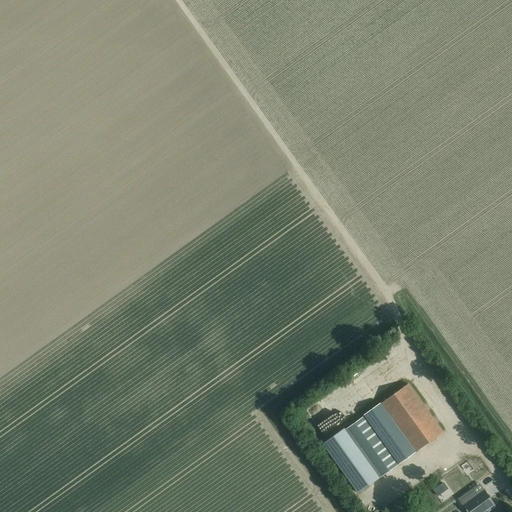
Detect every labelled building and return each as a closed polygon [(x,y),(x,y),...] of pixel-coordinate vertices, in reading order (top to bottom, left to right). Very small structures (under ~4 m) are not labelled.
[(414,452),(442,432),(408,384),(380,404),(414,452)] [(414,452),(380,404),(363,417),(397,464),(414,452)] [(345,430),(379,477),(397,464),(363,417),(345,430)] [(379,477),(345,430),(323,445),(357,492),(379,477)] [(383,508),(398,497),(390,487),(375,498),(383,508)] [(488,511),(496,506),(483,488),(468,499),(469,501),(463,505),(467,511),(483,511),(487,510),(488,511)]
